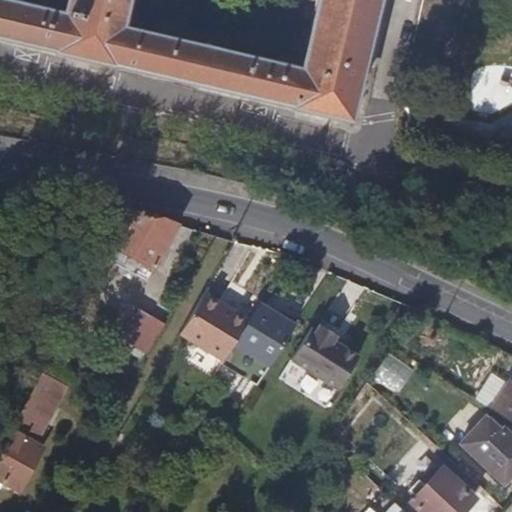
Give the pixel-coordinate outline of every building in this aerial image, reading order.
[(317,0),(300,70),(120,26),(126,0),(68,0),(66,12),(12,0),(0,0),(0,32),(59,47),(60,49),(112,62),(112,59),(349,116),(376,0),(317,0)] [(146,283),(177,224),(129,209),(101,259),(112,265),(146,283)] [(95,299),(112,265),(101,259),(84,292),(95,299)] [(176,305),(158,295),(159,290),(146,283),(134,302),(167,321),(176,305)] [(222,361),(247,320),(202,293),(178,334),(222,361)] [(149,351),(167,321),(134,302),(117,332),(149,351)] [(255,384),(293,324),(258,303),(247,320),(222,361),(220,364),(255,384)] [(312,374),(333,341),(336,336),(319,324),(316,329),(312,327),(290,359),(312,374)] [(149,351),(117,332),(113,339),(145,359),(149,351)] [(347,342),(336,336),(333,341),(344,348),(347,342)] [(337,390),(358,357),(344,348),(333,341),(312,374),(337,390)] [(52,408),(65,386),(41,373),(18,415),(42,428),(45,421),(40,419),(47,405),(52,408)] [(511,381),(493,411),(511,422),(511,381)] [(45,421),(52,408),(47,405),(40,419),(45,421)] [(0,480),(18,490),(40,447),(33,444),(42,428),(18,415),(0,448),(0,480)] [(511,435),(502,426),(499,429),(484,416),(459,444),(504,483),(511,474),(511,435)] [(459,511),(473,497),(440,467),(423,484),(417,479),(408,490),(414,495),(409,501),(421,511),(459,511)] [(301,500),(307,488),(301,483),(300,484),(294,494),(301,500)] [(421,511),(409,501),(402,509),(405,511),(421,511)] [(403,511),(405,511),(402,509),(393,502),(383,511),(403,511)]
